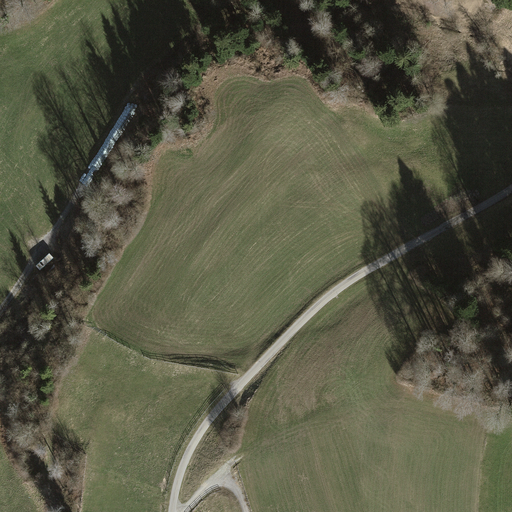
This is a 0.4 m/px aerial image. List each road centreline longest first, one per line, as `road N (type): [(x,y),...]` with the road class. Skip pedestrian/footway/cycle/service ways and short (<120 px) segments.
road 1 (unclassified): [(511,189),(330,297),(194,438),(172,511)]
road 2 (track): [(0,313),(143,92)]
